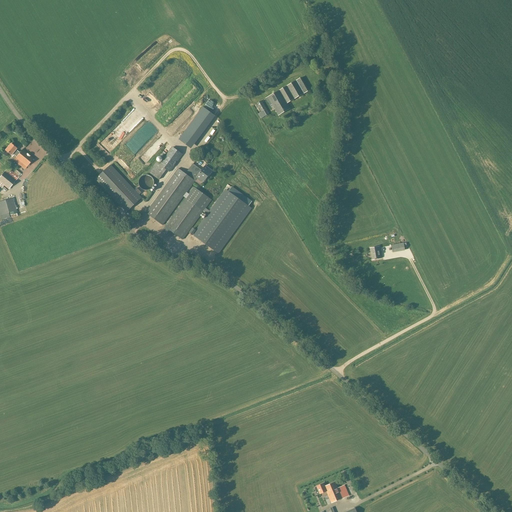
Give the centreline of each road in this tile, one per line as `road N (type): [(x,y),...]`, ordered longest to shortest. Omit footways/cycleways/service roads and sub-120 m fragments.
road 1 (unclassified): [(0,88),(113,220),(234,286),(505,511)]
road 2 (unknown): [(60,163),(123,102),(149,108),(185,157),(130,233)]
